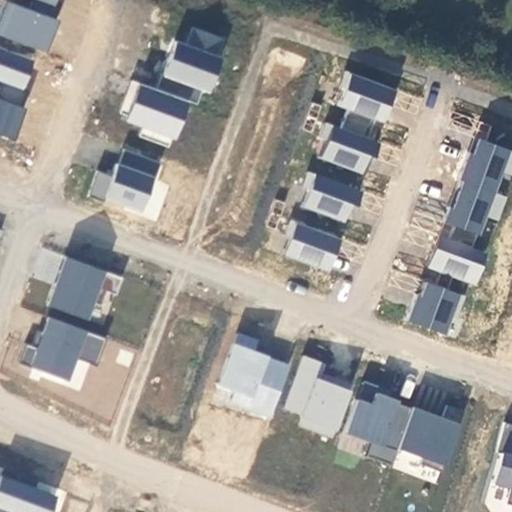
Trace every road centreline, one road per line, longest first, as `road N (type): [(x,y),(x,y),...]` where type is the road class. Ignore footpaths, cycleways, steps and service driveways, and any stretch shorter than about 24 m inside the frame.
road 1 (residential): [(349,325),(28,209)]
road 2 (residential): [(0,404),(122,468),(242,511)]
road 3 (residential): [(436,87),(349,325)]
road 4 (residential): [(109,0),(28,209)]
road 5 (residential): [(511,378),(349,325)]
